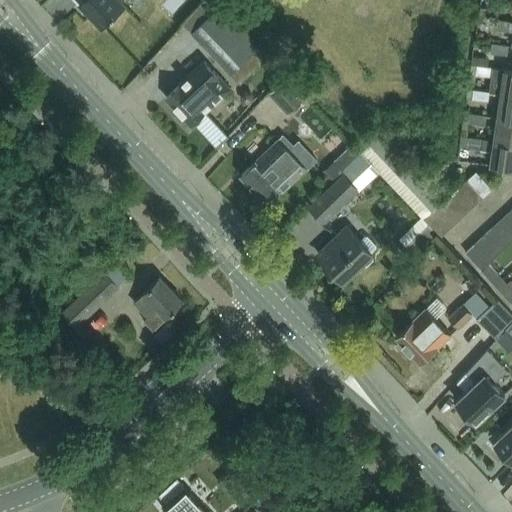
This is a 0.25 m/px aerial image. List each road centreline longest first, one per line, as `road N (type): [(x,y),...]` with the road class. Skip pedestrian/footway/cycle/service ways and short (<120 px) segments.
road 1 (tertiary): [(272,298),(0,4)]
road 2 (residential): [(37,490),(140,431),(272,298)]
road 3 (tertiary): [(474,511),(272,298)]
